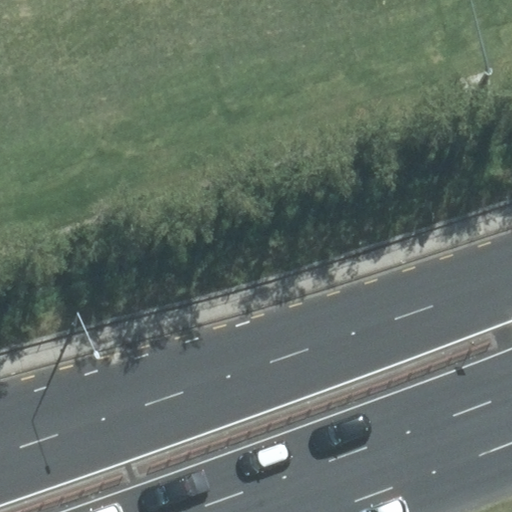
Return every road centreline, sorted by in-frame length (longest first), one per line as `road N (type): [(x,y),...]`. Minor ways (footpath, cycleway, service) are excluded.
road 1 (primary): [(0,451),(511,280)]
road 2 (primary): [(511,391),(188,511)]
